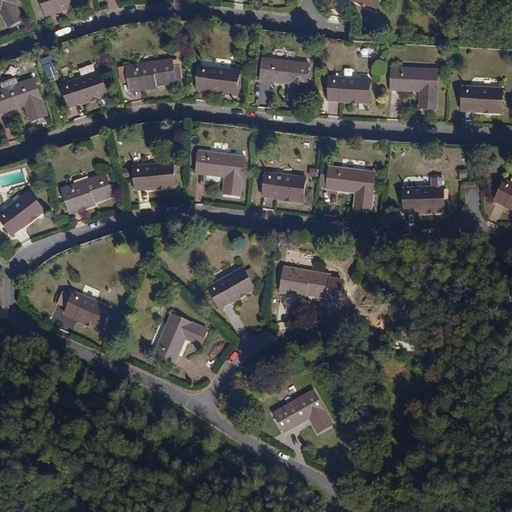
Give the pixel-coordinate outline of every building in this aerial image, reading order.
[(7,0),(0,0),(0,21),(7,33),(22,26),(7,0)] [(80,0),(38,0),(45,21),(83,9),(80,0)] [(119,7),(117,0),(108,0),(110,9),(119,7)] [(382,0),(350,0),(376,12),(382,0)] [(317,63),(273,57),(270,79),(297,82),(295,99),(312,101),(317,63)] [(180,59),(135,66),(138,88),(183,81),(180,59)] [(52,62),(43,64),(46,79),(55,77),(52,62)] [(247,70),(208,65),(205,88),(244,93),(247,70)] [(446,70),(401,68),(399,90),(428,91),(427,108),(444,108),(446,70)] [(106,71),(69,84),(77,107),(114,94),(106,71)] [(43,78),(0,92),(0,96),(5,113),(33,104),(38,120),(55,115),(43,78)] [(377,80),(338,78),(336,100),(375,102),(377,80)] [(511,93),(511,90),(470,89),(469,112),(510,114),(511,93)] [(129,93),(129,101),(142,100),(142,93),(129,93)] [(328,115),(338,115),(339,103),(328,102),(328,115)] [(253,156),(207,151),(204,173),(231,193),(248,195),(253,156)] [(181,161),(142,166),(144,189),(183,186),(181,161)] [(383,173),(338,167),(334,189),(364,193),(362,208),(378,210),(383,173)] [(459,178),(467,178),(467,169),(459,169),(459,178)] [(314,176),(274,171),(270,195),(311,200),(314,176)] [(114,173),(69,188),(76,210),(121,196),(114,173)] [(511,179),(511,180),(502,200),(511,204),(511,179)] [(452,187),(413,186),(413,209),(452,209),(452,187)] [(47,196),(11,212),(20,234),(55,218),(47,196)] [(249,268),(215,288),(228,308),(261,288),(249,268)] [(337,275),(292,268),(287,290),(332,298),(337,275)] [(117,311),(81,295),(73,315),(107,331),(117,311)] [(214,330),(180,316),(161,358),(180,366),(192,339),(208,345),(214,330)] [(318,394),(281,414),(291,432),(313,420),(322,436),(337,428),(318,394)]
